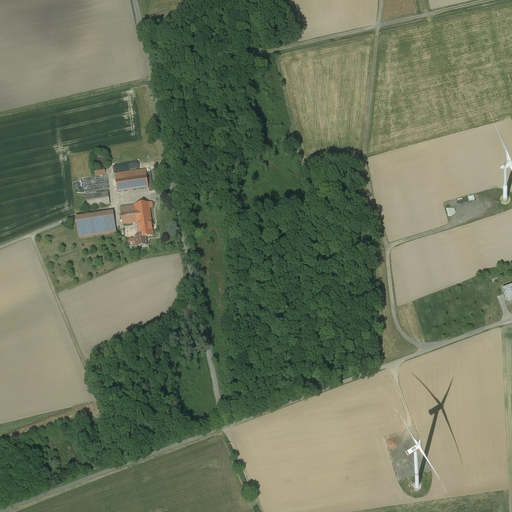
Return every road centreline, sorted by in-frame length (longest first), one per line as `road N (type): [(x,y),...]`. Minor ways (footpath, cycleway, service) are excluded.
road 1 (unclassified): [(225,425),(134,0)]
road 2 (track): [(493,0),(150,76)]
road 3 (track): [(377,25),(366,174),(396,319),(401,333),(426,350)]
road 4 (unclassified): [(511,318),(225,425)]
road 5 (unclassified): [(225,425),(2,511)]
